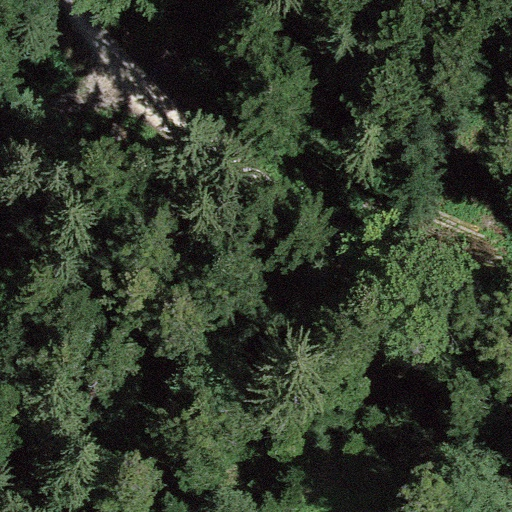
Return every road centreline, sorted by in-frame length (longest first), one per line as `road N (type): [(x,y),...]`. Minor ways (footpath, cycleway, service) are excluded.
road 1 (track): [(511,295),(207,164),(131,110)]
road 2 (track): [(131,110),(0,159)]
road 3 (track): [(131,110),(76,0)]
